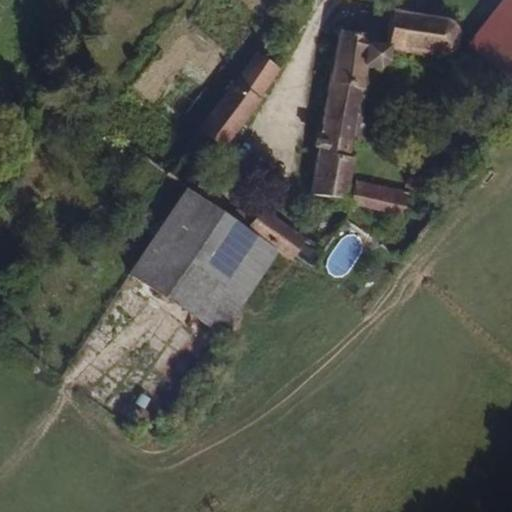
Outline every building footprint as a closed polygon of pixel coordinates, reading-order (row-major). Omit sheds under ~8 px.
[(491,74),(511,58),(511,11),(468,44),(486,69),(491,74)] [(366,139),(371,109),(359,107),(365,71),(377,72),(386,66),(388,63),(389,52),(443,59),(449,57),(457,48),(458,39),(459,34),(456,30),(443,24),(389,12),(386,20),(384,20),(354,12),(348,39),(332,34),(306,198),(339,203),(352,138),(366,139)] [(219,150),(254,103),(252,98),(273,70),(254,55),(195,133),(219,150)] [(168,105),(191,114),(202,86),(179,78),(168,105)] [(212,196),(201,187),(194,184),(185,195),(205,209),(212,196)] [(397,217),(400,193),(353,185),(349,207),(397,217)] [(205,209),(185,195),(132,274),(222,335),(276,258),(239,233),(205,209)] [(297,242),(254,212),(239,233),(276,258),(282,263),(297,242)]
